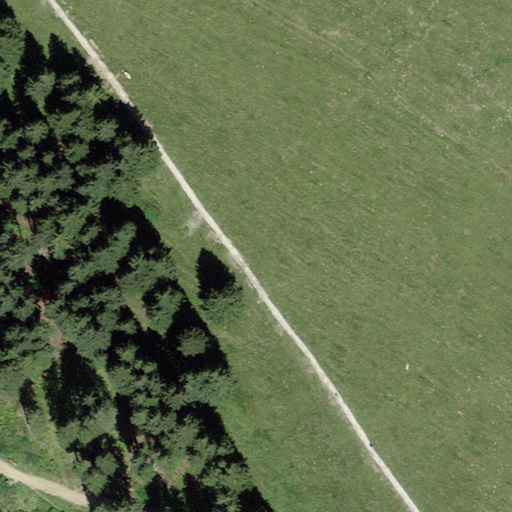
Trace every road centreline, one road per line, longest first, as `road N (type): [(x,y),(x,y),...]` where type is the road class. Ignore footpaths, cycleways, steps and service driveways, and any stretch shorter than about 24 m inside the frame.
road 1 (track): [(50,0),(418,511)]
road 2 (track): [(129,511),(0,465)]
